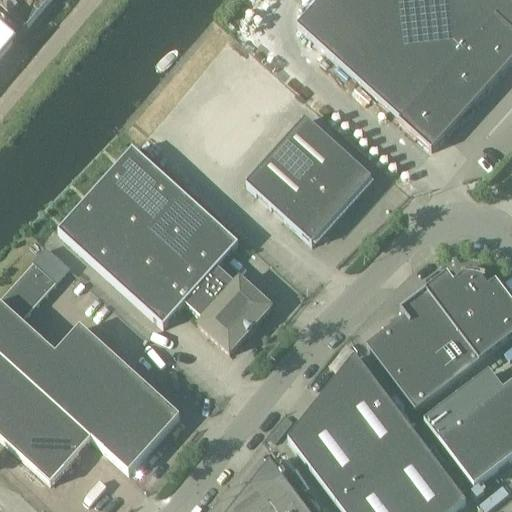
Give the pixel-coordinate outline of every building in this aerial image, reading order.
[(511,9),(501,0),(323,0),(296,30),(399,124),(398,126),(431,155),(461,122),(465,125),(474,115),(470,112),(511,65),(511,9)] [(312,250),(372,184),(305,124),(245,190),(312,250)] [(198,330),(229,358),(270,313),(239,285),(235,289),(217,273),(238,250),(132,154),(57,237),(163,333),(184,309),(202,325),(198,330)] [(0,305),(0,362),(91,445),(129,478),(180,422),(80,332),(56,359),(21,328),(56,289),(33,269),(0,305)] [(482,284),(485,282),(482,281),(478,279),(475,279),(471,278),(467,278),(463,278),(460,278),(462,281),(451,289),(447,283),(448,281),(446,279),(398,315),(403,322),(365,350),(414,416),(511,341),(511,307),(495,286),(488,292),(482,284)] [(354,361),(333,388),(343,402),(287,444),(338,511),(460,511),(466,508),(354,361)] [(0,362),(0,444),(50,490),(91,445),(0,362)] [(504,394),(437,444),(474,493),(511,463),(511,370),(496,383),(504,394)] [(303,511),(269,467),(251,490),(233,511),(303,511)]
